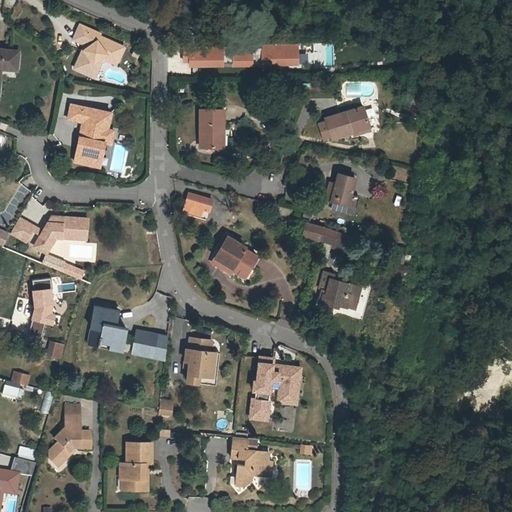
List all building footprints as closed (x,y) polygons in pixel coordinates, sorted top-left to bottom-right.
[(86,43),(90,45),(85,48),(84,47),(76,67),(90,73),(95,62),(107,52),(109,54),(119,59),(125,45),(101,34),(102,32),(81,22),(75,37),(86,43)] [(333,66),(333,43),(315,42),(315,54),(300,54),(300,59),(318,59),(318,66),(333,66)] [(299,64),(299,43),(231,45),(232,65),(258,65),(299,64)] [(182,44),(182,64),(223,63),(223,44),(182,44)] [(18,52),(0,50),(0,81),(1,68),(17,69),(18,52)] [(90,73),(96,75),(103,60),(107,57),(117,62),(119,59),(109,54),(107,52),(95,62),(90,73)] [(83,121),(83,125),(85,126),(84,130),(81,132),(75,161),(92,165),(94,152),(100,153),(102,140),(106,141),(112,143),(115,129),(109,128),(112,111),(72,103),(69,118),(83,121)] [(319,124),(322,137),(330,135),(331,140),(369,130),(364,110),(326,120),(326,123),(319,124)] [(223,113),(208,112),(199,112),(198,150),(218,152),(219,133),(224,133),(225,113),(223,113)] [(94,152),(92,165),(101,166),(106,141),(102,140),(100,153),(94,152)] [(326,205),(334,206),(332,214),(346,216),(348,208),(350,209),(356,181),(340,178),(337,191),(330,190),(326,205)] [(192,197),(189,208),(205,213),(210,215),(214,203),(192,197)] [(205,213),(189,208),(186,217),(203,222),(205,213)] [(63,220),(50,220),(44,231),(41,236),(35,246),(47,253),(57,237),(87,239),(89,218),(63,217),(63,220)] [(20,218),(11,233),(26,242),(33,231),(35,227),(20,218)] [(11,232),(0,227),(0,245),(4,247),(11,232)] [(44,231),(35,227),(33,231),(41,236),(44,231)] [(301,229),(297,242),(297,243),(312,246),(312,245),(344,256),(349,243),(320,233),(301,229)] [(224,237),(212,257),(228,267),(227,270),(240,277),(252,257),(240,250),(242,246),(224,237)] [(225,272),(227,270),(228,267),(212,257),(209,262),(225,272)] [(84,271),(64,263),(61,272),(81,280),(84,271)] [(344,291),(346,283),(330,279),(331,274),(320,271),(315,289),(320,290),(317,303),(333,307),(334,303),(344,306),(348,292),(344,291)] [(353,285),(346,283),(344,291),(348,292),(351,293),(353,285)] [(54,286),(34,289),(36,304),(33,318),(55,324),(58,311),(54,286)] [(112,287),(111,298),(119,298),(120,288),(112,287)] [(116,307),(92,302),(84,340),(120,348),(124,325),(113,323),(116,307)] [(132,329),(129,349),(162,355),(166,335),(132,329)] [(209,374),(212,350),(213,340),(190,337),(188,347),(185,346),(183,358),(187,359),(186,365),(184,380),(195,381),(197,373),(209,374)] [(65,348),(54,343),(49,355),(61,359),(65,348)] [(217,350),(212,350),(209,374),(197,373),(195,381),(213,383),(217,350)] [(295,377),(297,367),(271,364),(272,358),(258,356),(255,381),(253,380),(251,390),(254,390),(253,398),(251,397),(248,416),(265,418),(268,387),(277,388),(277,393),(296,395),(298,378),(295,377)] [(10,379),(27,384),(31,374),(13,369),(10,379)] [(4,384),(2,396),(21,399),(23,387),(4,384)] [(47,391),(41,411),(48,413),(54,393),(47,391)] [(295,404),(296,395),(277,393),(276,401),(295,404)] [(171,399),(159,398),(158,407),(170,408),(171,399)] [(69,418),(69,426),(85,426),(85,418),(69,418)] [(220,418),(216,426),(225,429),(228,420),(220,418)] [(85,426),(69,426),(68,434),(66,434),(59,442),(62,444),(50,455),(51,459),(60,468),(73,455),(71,452),(75,449),(93,450),(93,434),(85,433),(85,426)] [(272,476),(274,461),(273,461),(274,452),(252,449),(253,438),(238,436),(236,457),(249,458),(249,465),(241,464),(240,475),(242,475),(248,484),(249,484),(258,478),(258,475),(272,476)] [(131,490),(142,490),(142,480),(147,480),(148,469),(152,469),(152,463),(157,464),(157,443),(131,442),(130,463),(123,463),(123,478),(124,479),(131,479),(131,490)] [(299,453),(312,453),(312,444),(300,443),(299,453)] [(19,446),(16,457),(34,460),(37,449),(19,446)] [(22,471),(0,467),(0,505),(2,493),(18,495),(22,471)] [(151,491),(152,469),(148,469),(147,480),(142,480),(142,490),(151,491)] [(239,483),(248,484),(242,475),(240,475),(239,483)]
